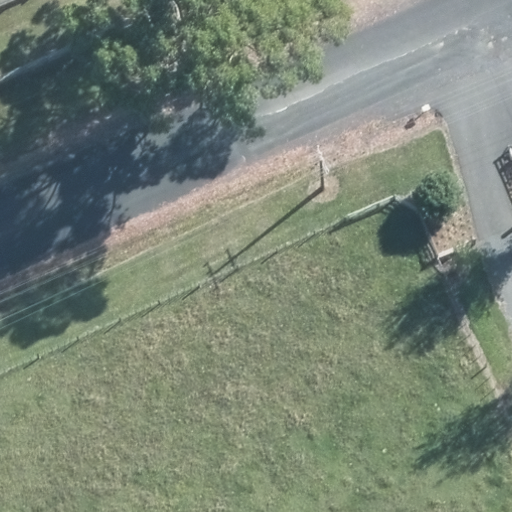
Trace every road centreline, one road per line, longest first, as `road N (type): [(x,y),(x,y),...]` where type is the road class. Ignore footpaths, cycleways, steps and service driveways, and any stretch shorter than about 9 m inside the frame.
road 1 (unclassified): [(0,122),(277,0)]
road 2 (track): [(439,0),(495,230),(511,266)]
